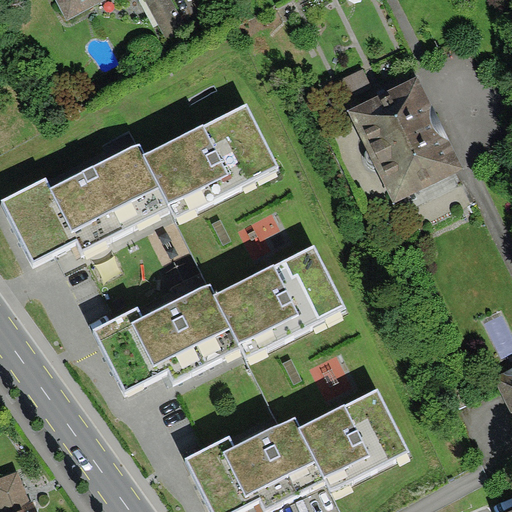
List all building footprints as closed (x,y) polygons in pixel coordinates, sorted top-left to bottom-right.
[(48,0),(68,36),(134,0),(48,0)] [(459,167),(417,81),(353,112),(395,198),(459,167)] [(47,177),(1,199),(33,263),(77,241),(82,253),(172,208),(176,218),(278,167),(246,103),(145,154),(139,143),(52,186),(47,177)] [(137,307),(94,329),(126,390),(166,370),(172,382),(240,347),(246,358),(345,308),(313,246),(214,296),(208,284),(143,317),(137,307)] [(511,371),(497,379),(511,409),(511,371)] [(229,438),(185,460),(211,511),(234,511),(259,500),(264,509),(325,478),(331,489),(407,450),(376,389),(300,428),(295,417),(234,448),(229,438)] [(46,511),(38,490),(0,504),(0,511),(46,511)]
